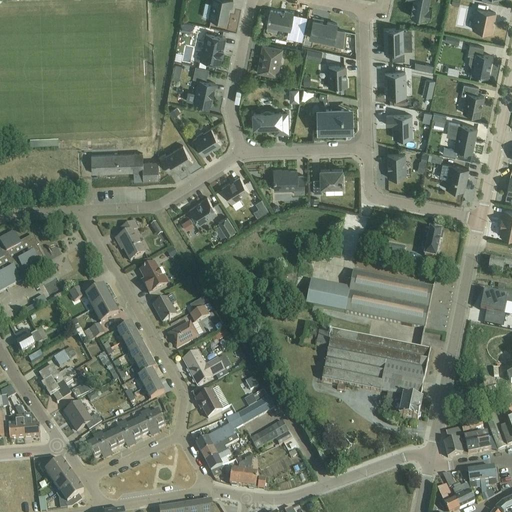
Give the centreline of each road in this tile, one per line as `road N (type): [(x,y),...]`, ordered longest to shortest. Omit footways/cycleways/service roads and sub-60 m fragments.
road 1 (residential): [(176,438),(181,391),(81,210)]
road 2 (residential): [(429,459),(478,222)]
road 3 (residential): [(81,210),(159,204),(240,153)]
road 4 (residential): [(478,222),(511,64)]
road 5 (residential): [(478,222),(377,199),(368,187),(367,149)]
road 6 (residential): [(252,0),(230,105),(240,153)]
road 7 (residential): [(367,149),(362,17)]
road 8 (residential): [(240,153),(367,149)]
road 9 (residential): [(327,485),(282,410),(250,429)]
